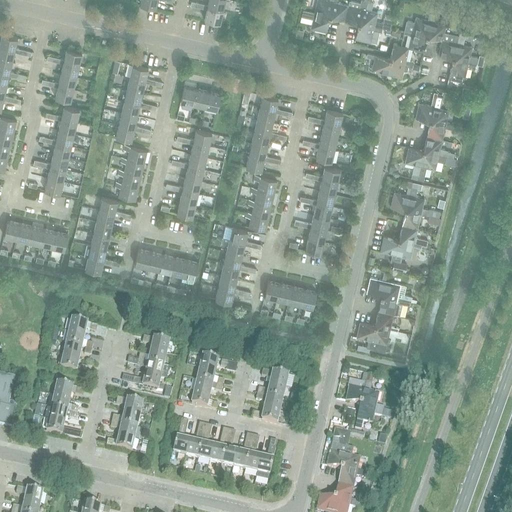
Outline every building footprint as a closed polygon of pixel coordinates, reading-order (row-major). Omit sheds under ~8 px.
[(208,0),(208,4),(207,6),(223,10),(225,0),(208,0)] [(330,15),(333,0),(329,0),(330,1),(326,0),(317,0),(314,13),(328,16),(330,15)] [(344,20),(347,5),(336,2),(336,0),(333,0),(330,15),(331,17),(344,20)] [(359,22),(364,1),(361,0),(360,3),(349,0),(348,5),(347,5),(344,20),(357,23),(359,22)] [(371,2),(371,0),(364,0),(364,1),(359,22),(360,24),(374,27),(374,26),(382,28),(383,22),(375,21),(377,12),(365,9),(367,1),(371,2)] [(220,22),(223,10),(207,6),(208,4),(200,2),(199,7),(207,9),(204,19),(220,22)] [(311,28),(326,31),(329,18),(328,16),(314,13),(303,10),(301,16),(313,19),(311,28)] [(427,34),(432,13),(429,12),(428,20),(416,17),(415,22),(406,20),(404,30),(425,35),(427,34)] [(442,39),(444,33),(446,24),(434,22),(435,14),(432,13),(427,34),(429,36),(442,39)] [(374,27),(360,24),(358,25),(355,38),(376,43),(379,31),(381,32),(382,28),(374,26),(374,27)] [(469,56),(470,52),(472,46),(463,44),(464,37),(467,38),(469,31),(461,29),(459,36),(457,43),(454,56),(455,58),(476,63),(477,57),(469,56)] [(427,37),(425,35),(404,30),(403,33),(411,35),(409,47),(412,48),(423,51),(427,37)] [(457,43),(459,36),(456,35),(455,36),(444,33),(442,39),(438,54),(451,58),(454,56),(457,43)] [(22,54),(23,49),(15,48),(18,37),(2,34),(0,40),(0,46),(15,50),(14,52),(22,54)] [(413,64),(413,61),(409,60),(412,48),(393,43),(390,57),(391,59),(413,64)] [(14,52),(15,50),(0,46),(0,58),(12,61),(14,52)] [(79,65),(82,52),(66,49),(64,59),(56,57),(55,61),(63,63),(63,61),(79,65)] [(386,74),(389,60),(388,58),(367,53),(366,56),(374,58),(371,70),(386,74)] [(17,78),(18,73),(10,71),(12,61),(0,58),(0,71),(9,73),(9,76),(17,78)] [(467,67),(475,69),(476,63),(455,58),(452,60),(448,78),(463,81),(467,67)] [(413,64),(391,59),(389,60),(386,74),(401,77),(403,70),(406,71),(407,66),(412,67),(413,64)] [(63,61),(63,63),(61,73),(76,76),(79,65),(63,61)] [(153,84),(154,80),(146,78),(148,68),(133,64),(130,76),(146,80),(145,82),(153,84)] [(9,76),(9,73),(0,71),(0,83),(7,85),(9,76)] [(73,88),(76,76),(61,73),(58,82),(50,81),(49,85),(57,87),(58,85),(73,88)] [(145,82),(146,80),(130,76),(128,88),(143,92),(145,82)] [(11,101),(12,97),(4,95),(7,85),(0,83),(0,96),(4,97),(3,100),(11,101)] [(58,85),(57,87),(55,97),(71,100),(73,88),(58,85)] [(193,103),(197,88),(184,85),(181,101),(193,103)] [(148,108),(149,104),(141,102),(143,92),(128,88),(125,100),(140,104),(140,106),(148,108)] [(205,106),(209,91),(197,88),(193,103),(205,106)] [(209,91),(205,106),(218,109),(221,93),(209,91)] [(434,106),(437,95),(437,93),(434,92),(431,105),(419,103),(415,118),(429,121),(431,120),(434,106)] [(283,114),(284,110),(276,108),(278,98),(263,95),(260,107),(275,111),(275,112),(283,114)] [(440,107),(443,96),(437,95),(434,106),(431,120),(432,121),(453,126),(454,123),(446,122),(449,110),(440,107)] [(140,106),(140,104),(125,100),(122,112),(138,115),(140,106)] [(77,121),(80,109),(64,105),(62,115),(54,113),(53,118),(61,120),(61,118),(77,121)] [(275,112),(275,111),(260,107),(257,119),(273,122),(275,112)] [(340,125),(343,112),(327,109),(325,119),(317,117),(316,121),(324,123),(325,121),(340,125)] [(143,132),(144,127),(135,125),(138,115),(122,112),(119,124),(135,127),(135,130),(143,132)] [(0,129),(13,133),(16,120),(0,116),(0,129)] [(61,118),(61,120),(58,129),(74,133),(77,121),(61,118)] [(278,138),(279,134),(271,132),(273,122),(257,119),(254,131),(270,134),(270,136),(278,138)] [(325,121),(324,123),(322,133),(337,137),(340,125),(325,121)] [(452,129),(453,126),(432,121),(430,123),(427,136),(442,139),(445,127),(452,129)] [(135,130),(135,127),(119,124),(117,136),(132,140),(135,130)] [(0,129),(0,142),(11,145),(13,133),(0,129)] [(71,145),(74,133),(58,129),(56,139),(48,137),(47,142),(55,144),(56,141),(71,145)] [(209,145),(212,132),(197,129),(195,139),(186,137),(185,141),(194,143),(194,141),(209,145)] [(270,136),(270,134),(254,131),(252,142),(267,146),(270,136)] [(335,149),(337,137),(322,133),(320,143),(312,141),(310,145),(319,147),(319,145),(335,149)] [(454,158),(455,152),(448,150),(440,148),(442,139),(427,136),(423,149),(425,151),(446,156),(454,158)] [(56,141),(55,144),(53,153),(68,157),(71,145),(56,141)] [(194,141),(194,143),(191,153),(207,156),(209,145),(194,141)] [(0,142),(0,155),(8,157),(11,145),(0,142)] [(272,162),(273,157),(265,155),(267,146),(252,142),(249,154),(265,158),(264,160),(272,162)] [(128,159),(145,163),(148,150),(131,146),(126,144),(124,149),(130,150),(128,158),(128,159)] [(319,145),(319,147),(316,158),(332,161),(335,149),(319,145)] [(418,174),(418,173),(420,166),(420,165),(423,152),(422,150),(409,147),(405,162),(414,164),(412,173),(418,174)] [(423,180),(426,167),(435,169),(437,160),(445,162),(446,156),(425,151),(423,152),(420,165),(420,166),(418,173),(418,174),(417,179),(423,180)] [(66,169),(68,157),(53,153),(50,163),(42,161),(41,165),(50,167),(50,165),(66,169)] [(204,168),(207,156),(191,153),(189,163),(181,161),(180,165),(188,167),(189,165),(204,168)] [(264,160),(265,158),(249,154),(246,166),(262,170),(264,160)] [(128,159),(128,158),(123,157),(121,161),(127,163),(125,170),(125,171),(142,175),(145,163),(128,159)] [(50,165),(50,167),(47,177),(63,181),(66,169),(50,165)] [(189,165),(188,167),(186,177),(201,180),(204,168),(189,165)] [(338,182),(341,169),(325,165),(323,175),(315,173),(314,178),(322,180),(322,178),(338,182)] [(125,171),(125,170),(120,169),(119,174),(124,175),(122,182),(122,183),(139,187),(142,175),(125,171)] [(257,189),(274,193),(277,181),(260,177),(260,176),(255,175),(254,179),(259,180),(257,188),(257,189)] [(60,193),(63,181),(47,177),(44,189),(60,193)] [(199,192),(201,180),(186,177),(184,187),(175,185),(174,189),(183,191),(183,188),(199,192)] [(322,178),(322,180),(319,190),(335,193),(338,182),(322,178)] [(406,208),(411,187),(412,181),(408,180),(406,186),(408,186),(406,194),(394,191),(391,206),(404,209),(406,208)] [(122,183),(122,182),(117,181),(116,186),(121,187),(119,196),(136,200),(139,187),(122,183)] [(257,189),(257,188),(252,187),(251,192),(256,193),(254,201),(254,202),(271,206),(274,193),(257,189)] [(429,212),(421,210),(424,198),(415,196),(417,188),(411,187),(406,208),(407,210),(428,215),(439,217),(440,210),(430,208),(429,212)] [(183,188),(183,191),(180,200),(196,204),(199,192),(183,188)] [(332,205),(335,193),(319,190),(317,200),(309,198),(308,202),(316,204),(317,202),(332,205)] [(123,216),(124,212),(116,210),(118,200),(102,196),(99,208),(115,212),(115,214),(123,216)] [(254,202),(254,201),(249,199),(248,204),(253,205),(252,213),(251,214),(268,218),(271,206),(254,202)] [(193,216),(196,204),(180,200),(178,213),(193,216)] [(317,202),(316,204),(314,214),(330,217),(332,205),(317,202)] [(115,214),(115,212),(99,208),(96,220),(112,224),(115,214)] [(428,218),(428,215),(407,210),(405,211),(402,224),(417,228),(420,216),(428,218)] [(251,214),(252,213),(246,212),(245,216),(250,218),(248,226),(266,230),(268,218),(251,214)] [(327,229),(330,217),(314,214),(312,223),(304,221),(303,225),(311,227),(311,226),(327,229)] [(16,238),(20,223),(7,220),(4,235),(16,238)] [(117,240),(118,236),(110,234),(112,224),(96,220),(94,232),(110,236),(109,238),(117,240)] [(28,241),(31,225),(20,223),(16,238),(28,241)] [(415,236),(417,228),(402,224),(399,237),(400,240),(421,245),(426,246),(427,239),(415,236)] [(40,244),(43,228),(31,225),(28,241),(40,244)] [(253,247),(254,243),(245,241),(248,230),(232,226),(229,239),(245,243),(245,245),(253,247)] [(311,226),(311,227),(308,237),(324,241),(327,229),(311,226)] [(52,246),(55,231),(43,228),(40,244),(52,246)] [(55,231),(52,246),(64,249),(67,234),(55,231)] [(109,238),(110,236),(94,232),(91,244),(107,248),(109,238)] [(395,254),(398,241),(397,238),(384,235),(380,251),(392,254),(390,261),(393,262),(395,254)] [(321,253),(324,241),(308,237),(306,250),(321,253)] [(245,245),(245,243),(229,239),(227,251),(242,254),(245,245)] [(421,248),(421,245),(400,240),(398,241),(395,254),(393,262),(392,268),(405,271),(406,264),(400,262),(402,256),(410,258),(413,246),(421,248)] [(112,264),(113,259),(105,257),(107,248),(91,244),(88,256),(104,260),(104,262),(112,264)] [(148,267),(151,251),(139,248),(135,264),(148,267)] [(160,269),(163,254),(151,251),(148,267),(160,269)] [(247,271),(248,266),(240,265),(242,254),(227,251),(224,262),(240,266),(239,269),(247,271)] [(171,272),(175,257),(163,254),(160,269),(171,272)] [(104,262),(104,260),(88,256),(85,269),(101,272),(104,262)] [(183,275),(187,259),(175,257),(171,272),(183,275)] [(187,259),(183,275),(196,278),(199,262),(187,259)] [(239,269),(240,266),(224,262),(221,274),(237,278),(239,269)] [(385,280),(386,280),(387,272),(384,272),(382,279),(371,277),(367,292),(380,295),(382,294),(385,280)] [(242,295),(243,290),(235,288),(237,278),(221,274),(218,286),(234,290),(234,293),(242,295)] [(277,299),(281,283),(268,280),(265,296),(277,299)] [(400,284),(386,280),(385,280),(382,294),(383,296),(410,302),(412,296),(402,293),(401,296),(397,295),(400,284)] [(289,301),(292,286),(281,283),(277,299),(289,301)] [(234,293),(234,290),(218,286),(215,298),(231,302),(234,293)] [(300,304),(304,289),(292,286),(289,301),(300,304)] [(304,289),(300,304),(313,307),(316,292),(304,289)] [(410,305),(410,302),(383,296),(381,297),(378,310),(393,314),(400,315),(403,303),(410,305)] [(390,325),(393,314),(378,310),(375,323),(376,326),(398,330),(398,327),(390,325)] [(86,329),(90,330),(91,324),(72,319),(69,332),(85,335),(86,329)] [(374,327),(373,324),(360,321),(357,336),(368,339),(367,347),(370,348),(372,340),(371,340),(374,327)] [(397,333),(398,330),(376,326),(374,327),(371,340),(372,340),(370,348),(385,352),(387,343),(386,343),(389,331),(397,333)] [(82,347),(86,348),(87,342),(84,341),(85,335),(69,332),(67,344),(82,347)] [(154,338),(150,337),(149,344),(152,344),(151,350),(167,354),(170,342),(154,338)] [(79,359),(82,347),(67,344),(64,355),(79,359)] [(164,366),(167,354),(151,350),(148,362),(164,366)] [(77,372),(80,372),(81,366),(78,365),(79,359),(64,355),(61,368),(77,372)] [(200,368),(216,372),(219,359),(203,356),(200,368)] [(148,362),(144,361),(143,367),(147,368),(145,374),(161,378),(164,366),(148,362)] [(213,384),(216,372),(200,368),(197,380),(213,384)] [(270,384),(285,388),(288,375),(272,372),(270,384)] [(0,424),(12,427),(16,407),(8,406),(15,377),(0,373),(0,424)] [(142,386),(142,387),(158,390),(161,378),(145,374),(144,380),(140,379),(139,385),(142,386)] [(216,385),(222,386),(224,380),(217,378),(216,385)] [(210,396),(213,384),(197,380),(195,392),(210,396)] [(365,390),(366,382),(363,381),(362,383),(350,380),(348,386),(349,386),(346,402),(359,405),(361,403),(364,390),(365,390)] [(362,405),(383,410),(384,407),(376,405),(379,394),(370,391),(372,383),(366,382),(365,390),(364,390),(361,403),(362,405)] [(54,396),(70,400),(73,387),(57,384),(54,396)] [(282,400),(285,388),(270,384),(267,396),(282,400)] [(207,408),(210,396),(195,392),(192,404),(207,408)] [(67,412),(70,400),(54,396),(52,408),(67,412)] [(280,411),(282,400),(267,396),(264,408),(280,411)] [(125,412),(140,416),(143,404),(128,400),(125,412)] [(217,410),(218,404),(212,402),(210,409),(217,410)] [(382,416),(383,410),(362,405),(360,407),(355,429),(361,430),(363,421),(372,423),(374,414),(382,416)] [(71,412),(67,412),(52,408),(49,420),(64,423),(66,417),(69,418),(71,412)] [(277,424),(280,411),(264,408),(261,420),(277,424)] [(138,428),(140,416),(125,412),(123,418),(120,417),(118,423),(122,424),(138,428)] [(118,423),(120,417),(113,415),(111,422),(118,423)] [(186,456),(189,441),(184,440),(188,421),(181,419),(173,453),(186,456)] [(62,436),(64,423),(49,420),(46,432),(62,436)] [(198,459),(206,425),(199,423),(195,442),(189,441),(186,456),(198,459)] [(135,440),(138,428),(122,424),(119,436),(135,440)] [(209,461),(213,446),(208,445),(212,426),(206,425),(198,459),(209,461)] [(221,464),(229,430),(223,429),(219,448),(213,446),(209,461),(221,464)] [(233,467),(237,452),(231,450),(236,432),(229,430),(221,464),(233,467)] [(345,454),(347,447),(350,433),(336,430),(327,466),(340,469),(342,468),(345,454)] [(350,437),(363,440),(364,434),(352,431),(350,437)] [(245,470),(253,436),(247,434),(243,453),(237,452),(233,467),(245,470)] [(132,452),(135,440),(119,436),(118,442),(114,441),(112,447),(116,448),(132,452)] [(257,472),(261,457),(255,456),(260,437),(253,436),(245,470),(257,472)] [(261,457),(257,472),(270,475),(277,441),(271,440),(266,459),(261,457)] [(351,456),(353,448),(347,447),(345,454),(342,468),(343,470),(364,475),(365,472),(358,470),(360,458),(351,456)] [(364,477),(364,475),(343,470),(341,471),(338,484),(353,488),(356,476),(364,477)] [(350,499),(353,488),(338,484),(335,497),(336,499),(357,505),(358,501),(350,499)] [(24,501),(40,505),(43,493),(27,489),(24,501)] [(331,511),(334,501),(332,499),(320,496),(316,510),(324,511),(331,511)] [(357,507),(357,505),(336,499),(334,501),(331,511),(347,511),(349,505),(357,507)] [(38,511),(40,505),(24,501),(22,511),(38,511)] [(82,511),(99,511),(101,506),(85,503),(82,511)]
